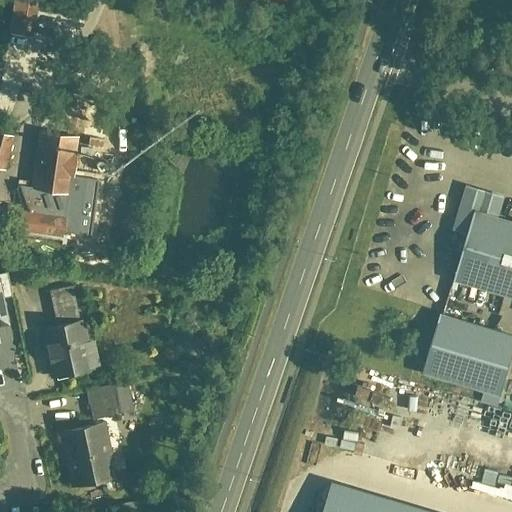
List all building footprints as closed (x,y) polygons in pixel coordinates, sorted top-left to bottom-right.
[(14,0),(10,35),(35,38),(39,0),(14,0)] [(38,129),(29,186),(72,193),(81,136),(38,129)] [(0,167),(3,168),(12,133),(0,130),(0,167)] [(511,221),(506,220),(511,201),(469,189),(457,231),(469,234),(456,279),(511,294),(511,221)] [(17,208),(15,231),(62,235),(64,213),(17,208)] [(56,322),(79,318),(71,283),(49,288),(56,322)] [(511,333),(444,316),(429,373),(506,393),(511,369),(511,333)] [(39,326),(50,375),(99,364),(93,338),(89,339),(84,317),(79,318),(56,322),(39,326)] [(86,388),(92,415),(133,406),(127,379),(86,388)] [(369,418),(371,412),(380,415),(387,398),(356,386),(342,421),(358,428),(363,415),(369,418)] [(70,487),(118,476),(105,419),(58,430),(70,487)] [(435,511),(329,483),(320,511),(435,511)]
